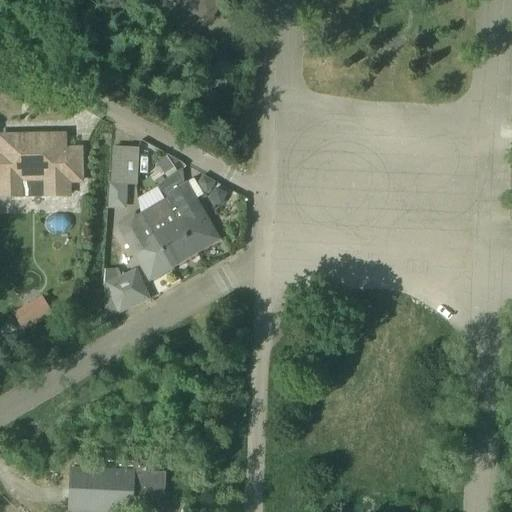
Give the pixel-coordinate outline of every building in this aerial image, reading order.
[(223,0),(165,0),(210,24),(223,0)] [(0,198),(71,197),(71,182),(81,182),(81,149),(63,149),(63,137),(0,137),(0,149),(0,150),(0,198)] [(136,185),(137,148),(112,147),(109,209),(125,210),(126,185),(136,185)] [(185,189),(165,200),(194,251),(214,239),(185,189)] [(194,251),(165,200),(141,215),(170,265),(194,251)] [(141,215),(121,226),(150,277),(170,265),(141,215)] [(104,318),(148,299),(135,270),(105,285),(104,318)] [(11,310),(20,330),(54,315),(45,294),(11,310)] [(75,511),(161,511),(164,473),(151,472),(151,463),(135,462),(134,471),(71,469),(69,511),(75,511)]
